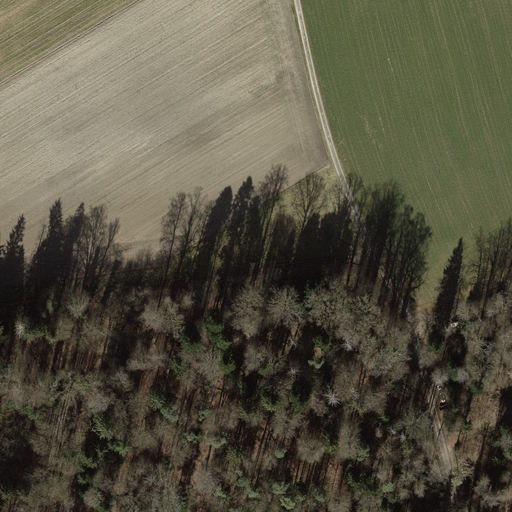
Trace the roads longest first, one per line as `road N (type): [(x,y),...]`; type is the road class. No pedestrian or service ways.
road 1 (track): [(377,259),(321,259),(0,307)]
road 2 (track): [(297,0),(321,114),(377,259)]
road 3 (track): [(455,511),(411,321)]
road 4 (track): [(377,259),(411,321),(511,281)]
